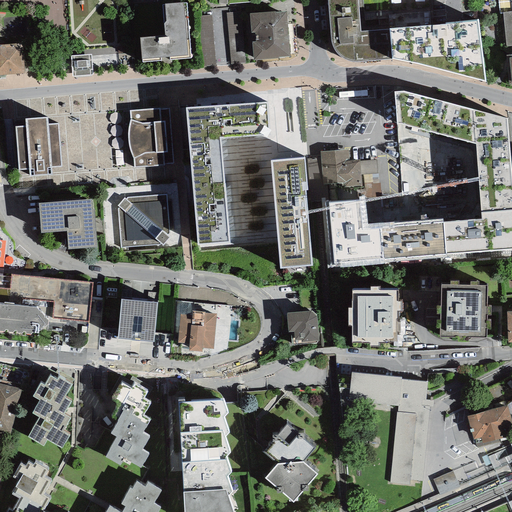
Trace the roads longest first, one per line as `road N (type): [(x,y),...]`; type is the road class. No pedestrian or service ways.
road 1 (residential): [(207,367),(265,335),(267,315),(256,299),(189,278),(78,266),(37,250),(0,204)]
road 2 (residential): [(319,70),(0,87)]
road 3 (residential): [(207,367),(214,381),(339,351),(400,359),(511,354)]
road 4 (residential): [(0,353),(207,367)]
road 5 (residential): [(319,70),(407,74),(511,98)]
